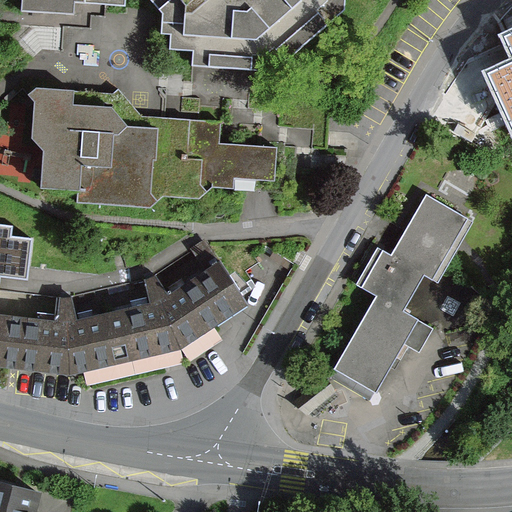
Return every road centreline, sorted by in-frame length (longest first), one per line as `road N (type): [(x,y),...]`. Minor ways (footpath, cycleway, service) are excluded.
road 1 (residential): [(207,457),(435,68),(488,0)]
road 2 (residential): [(207,457),(449,486),(511,483)]
road 3 (residential): [(0,423),(133,451),(207,457)]
